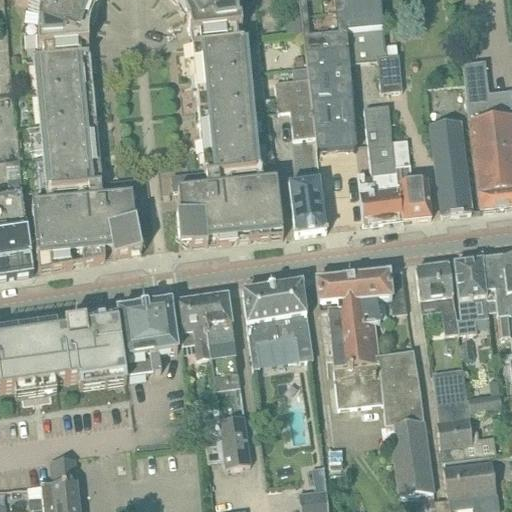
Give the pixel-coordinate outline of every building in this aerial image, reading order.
[(18,0),(17,6),(26,9),(25,14),(24,20),(23,27),(22,34),(21,39),(21,45),(21,52),(21,57),(22,66),(36,208),(59,206),(63,255),(82,254),(79,222),(104,219),(88,60),(192,50),(207,209),(232,207),(235,239),(254,237),(249,187),(256,186),(272,185),(258,43),(257,41),(256,34),(255,26),(254,22),(252,15),(249,8),(247,1),(246,0),(108,0),(109,0),(108,0),(18,0)] [(314,142),(315,155),(355,152),(353,132),(348,68),(345,37),(382,34),(382,33),(381,33),(378,0),(297,0),(307,84),(314,142)] [(345,37),(348,68),(376,65),(379,97),(400,95),(397,59),(396,59),(385,60),(384,49),(382,34),(345,37)] [(395,48),(384,49),(385,60),(396,59),(395,48)] [(302,58),(294,59),(295,67),(303,67),(302,58)] [(464,69),(480,216),(511,212),(511,114),(510,96),(487,98),(483,66),(464,69)] [(307,84),(274,87),(277,117),(289,116),(292,144),(314,142),(307,84)] [(369,180),(395,177),(387,110),(361,114),(369,180)] [(429,129),(440,221),(470,218),(459,126),(429,129)] [(398,193),(402,225),(430,222),(426,187),(412,189),(407,144),(394,146),(397,177),(395,177),(397,193),(398,193)] [(395,177),(369,180),(370,187),(363,188),(362,177),(355,178),(361,230),(402,225),(398,193),(397,193),(395,177)] [(288,188),(294,240),(326,236),(319,184),(288,188)] [(32,266),(31,259),(29,245),(23,194),(0,198),(0,282),(33,278),(31,266),(32,266)] [(504,262),(501,263),(507,314),(509,313),(510,322),(508,323),(510,344),(510,347),(511,361),(511,364),(509,365),(511,390),(511,266),(504,267),(504,262)] [(501,263),(481,265),(486,303),(486,306),(494,305),(500,345),(510,344),(508,323),(510,322),(509,313),(507,314),(501,263)] [(486,303),(481,265),(453,269),(460,324),(455,324),(457,338),(457,340),(476,338),(471,304),(486,303)] [(455,324),(454,313),(448,269),(414,274),(420,318),(437,316),(441,340),(457,338),(455,324)] [(327,316),(333,378),(337,413),(383,408),(386,431),(395,429),(398,449),(392,449),(399,503),(414,500),(433,498),(419,396),(412,356),(378,361),(374,329),(379,328),(376,306),(390,304),(392,320),(407,318),(401,275),(388,277),(315,285),(318,317),(327,316)] [(312,364),(301,288),(242,297),(250,360),(252,360),(250,349),(254,349),(254,350),(271,348),(270,346),(295,342),(298,367),(312,364)] [(226,299),(200,303),(208,356),(212,384),(238,380),(226,299)] [(208,356),(200,303),(175,307),(181,352),(195,350),(196,358),(208,356)] [(117,322),(125,378),(125,381),(160,376),(158,360),(177,357),(170,307),(116,315),(117,322)] [(0,395),(13,394),(14,402),(56,396),(55,388),(125,378),(117,322),(64,329),(65,335),(0,344),(0,395)] [(468,350),(459,351),(460,365),(470,363),(468,350)] [(461,372),(431,376),(434,393),(463,390),(461,372)] [(497,385),(488,386),(490,399),(499,398),(497,385)] [(436,423),(437,428),(436,428),(439,454),(440,454),(441,462),(472,458),(468,425),(453,426),(453,421),(436,423)] [(242,423),(218,426),(220,440),(224,465),(225,474),(249,470),(248,462),(242,423)] [(220,440),(204,442),(207,468),(224,465),(220,440)] [(51,479),(75,477),(74,463),(50,466),(51,479)] [(433,506),(434,511),(498,511),(492,466),(442,472),(446,504),(433,506)] [(75,477),(51,479),(52,489),(40,490),(41,502),(28,503),(28,511),(56,511),(82,509),(80,493),(77,493),(75,477)] [(299,511),(327,511),(326,495),(298,498),(299,511)] [(433,498),(414,500),(415,511),(434,511),(433,506),(433,498)] [(268,511),(280,511),(279,501),(267,502),(268,511)]
